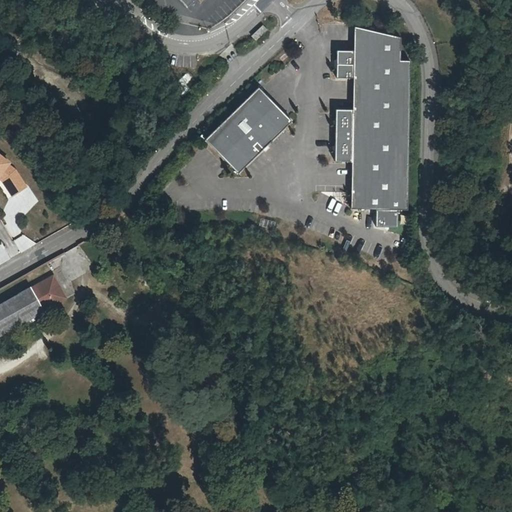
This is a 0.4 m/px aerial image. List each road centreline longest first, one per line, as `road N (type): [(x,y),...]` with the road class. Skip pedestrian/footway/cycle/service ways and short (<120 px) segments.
road 1 (residential): [(0,273),(66,239),(135,188),(181,130),(294,21)]
road 2 (residential): [(398,0),(412,15),(428,65),(429,249),(458,297),(511,309)]
road 3 (unclassified): [(293,202),(314,56),(308,32),(294,21)]
road 4 (unclassified): [(118,0),(162,38),(185,44),(221,37),(266,0)]
